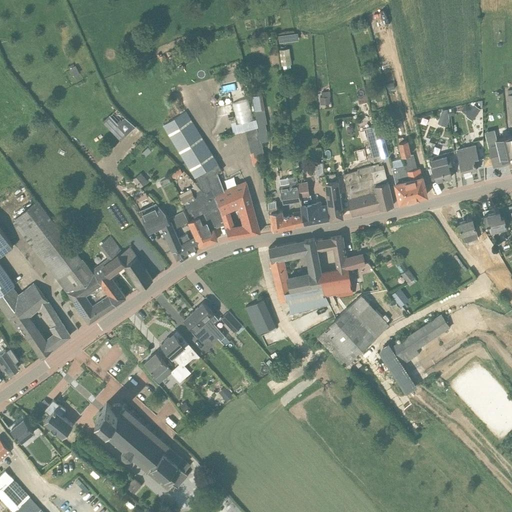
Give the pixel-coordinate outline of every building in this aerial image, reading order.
[(374,33),(380,30),(373,14),(367,16),(374,33)] [(291,47),(281,48),(283,66),(293,65),(291,47)] [(271,53),(272,66),(281,65),(280,52),(271,53)] [(158,57),(162,66),(168,63),(164,55),(164,54),(159,56),(158,54),(156,55),(157,57),(158,57)] [(331,98),(330,94),(323,95),(324,104),(331,103),(331,98)] [(475,117),(481,110),(474,105),(468,112),(475,117)] [(260,140),(268,138),(265,124),(267,124),(264,110),(255,112),(256,118),(258,127),(258,133),(260,140)] [(217,196),(227,191),(221,181),(220,181),(217,174),(223,171),(223,170),(186,111),(176,117),(163,126),(195,176),(197,182),(195,183),(201,189),(204,192),(205,191),(207,196),(208,196),(217,196)] [(445,121),(448,114),(442,112),(439,119),(445,121)] [(116,125),(126,135),(133,129),(125,121),(123,119),(116,125)] [(381,154),(377,139),(373,125),(365,127),(373,157),(381,154)] [(258,133),(256,127),(244,130),(250,153),(255,152),(256,156),(264,154),(260,140),(258,133)] [(494,166),(510,162),(508,155),(511,154),(511,137),(511,135),(496,139),(497,146),(489,148),(494,166)] [(377,139),(381,154),(381,157),(389,155),(384,137),(377,139)] [(402,156),(410,154),(407,141),(399,143),(402,156)] [(463,173),(476,170),(474,162),(479,161),(477,157),(480,156),(477,145),(475,146),(457,150),(459,158),(463,173)] [(437,180),(451,177),(448,165),(451,165),(448,153),(431,157),(431,159),(434,169),(437,180)] [(406,168),(414,199),(419,198),(418,197),(427,195),(422,177),(420,168),(419,168),(417,162),(416,163),(413,154),(403,156),(405,164),(406,168)] [(378,166),(378,164),(357,169),(357,170),(344,174),(346,185),(348,192),(347,193),(352,215),(380,208),(394,205),(388,182),(385,169),(384,165),(378,166)] [(406,168),(405,164),(392,168),(400,201),(408,200),(414,199),(406,168)] [(171,175),(174,178),(182,174),(180,170),(171,175)] [(246,183),(240,171),(221,181),(227,191),(246,183)] [(140,188),(148,181),(140,173),(133,179),(140,188)] [(336,181),(335,173),(328,174),(329,182),(326,183),(331,218),(331,219),(342,217),(338,180),(336,181)] [(300,193),(298,183),(297,177),(288,178),(289,184),(281,185),(283,201),(301,199),(300,196),(300,193)] [(191,188),(191,189),(193,193),(201,189),(195,183),(195,182),(192,183),(193,187),(191,188)] [(307,182),(298,183),(300,193),(308,192),(307,182)] [(217,196),(222,211),(228,208),(239,205),(242,211),(252,208),(251,201),(246,183),(227,191),(217,196)] [(193,193),(191,189),(180,194),(185,204),(185,205),(196,200),(193,193)] [(218,218),(223,217),(221,211),(222,211),(217,196),(208,196),(207,196),(205,191),(204,192),(201,189),(193,193),(196,200),(185,205),(189,213),(192,212),(194,219),(199,217),(202,225),(207,223),(210,230),(213,229),(216,236),(220,235),(217,226),(221,224),(218,218)] [(300,193),(300,196),(301,199),(302,211),(303,215),(304,223),(329,218),(327,205),(322,206),(321,202),(311,204),(310,195),(309,192),(308,192),(300,193)] [(60,276),(82,259),(37,201),(12,220),(58,278),(60,276)] [(303,215),(302,211),(293,212),(294,216),(283,217),(283,210),(278,211),(276,201),(267,202),(269,212),(270,212),(273,230),(283,228),(295,226),(294,224),(304,223),(303,215)] [(174,251),(181,248),(178,239),(174,230),(174,229),(168,218),(166,213),(158,204),(141,211),(149,231),(162,225),(173,251),(174,251)] [(233,228),(232,225),(233,225),(228,208),(222,211),(221,211),(223,217),(229,236),(244,234),(242,226),(233,228)] [(244,234),(259,232),(252,208),(242,211),(246,224),(241,225),(242,226),(244,234)] [(182,211),(168,218),(174,229),(188,222),(182,211)] [(501,216),(500,211),(483,215),(486,225),(490,224),(491,231),(506,228),(504,216),(501,216)] [(196,237),(200,246),(201,245),(217,240),(216,236),(213,229),(210,230),(207,223),(202,225),(199,217),(194,219),(190,221),(197,237),(196,237)] [(466,241),(478,238),(472,218),(458,222),(462,235),(466,241)] [(0,255),(13,247),(0,228),(0,255)] [(196,237),(190,240),(187,234),(178,239),(181,248),(174,251),(177,259),(187,253),(200,246),(196,237)] [(125,263),(117,253),(121,250),(110,236),(109,237),(113,242),(104,249),(103,249),(103,250),(109,258),(92,271),(94,273),(101,282),(104,288),(116,304),(126,297),(109,274),(124,264),(125,263)] [(335,246),(338,269),(347,267),(365,263),(363,254),(346,258),(342,236),(330,237),(333,246),(335,246)] [(321,272),(319,259),(317,249),(315,240),(314,238),(305,240),(312,274),(321,272)] [(317,249),(325,248),(323,239),(315,240),(317,249)] [(500,256),(489,239),(482,243),(493,260),(500,256)] [(321,272),(312,274),(284,279),(279,258),(299,254),(296,242),(269,247),(271,260),(270,260),(280,303),(285,302),(285,301),(288,300),(290,314),(329,305),(324,293),(326,292),(325,289),(321,272)] [(125,263),(124,264),(126,267),(140,288),(152,280),(136,256),(125,263)] [(58,278),(68,291),(94,273),(92,271),(83,258),(82,259),(60,276),(58,278)] [(0,294),(11,287),(14,285),(0,265),(0,294)] [(353,293),(347,267),(338,269),(321,272),(325,289),(326,292),(327,294),(340,291),(341,296),(353,293)] [(408,283),(415,278),(408,269),(402,275),(408,283)] [(116,304),(104,288),(96,294),(100,300),(92,305),(85,294),(101,282),(94,273),(68,291),(89,322),(116,304)] [(22,321),(28,316),(36,310),(35,309),(41,305),(53,323),(51,324),(56,333),(63,341),(70,335),(47,300),(35,285),(25,294),(24,293),(18,297),(11,287),(0,294),(0,306),(9,320),(17,315),(22,321)] [(401,306),(410,299),(401,287),(392,293),(401,306)] [(349,307),(358,316),(370,304),(361,295),(349,307)] [(258,335),(276,327),(263,299),(245,307),(258,335)] [(219,319),(204,302),(194,311),(218,338),(220,341),(225,336),(214,324),(219,319)] [(377,336),(358,316),(349,307),(317,337),(345,368),(349,365),(348,364),(351,361),(377,336)] [(218,338),(194,311),(184,319),(194,331),(193,332),(202,342),(208,337),(213,342),(218,338)] [(234,333),(242,326),(229,311),(221,318),(234,333)] [(391,347),(403,365),(420,353),(416,349),(450,328),(441,314),(391,347)] [(46,339),(28,316),(22,321),(17,315),(9,320),(16,330),(21,327),(28,335),(26,336),(42,357),(53,348),(46,339)] [(245,329),(242,326),(235,332),(238,335),(245,329)] [(161,344),(173,357),(179,364),(182,362),(184,366),(189,362),(189,355),(187,353),(192,349),(178,332),(170,339),(168,338),(161,344)] [(403,365),(391,347),(388,343),(382,347),(379,353),(405,395),(418,387),(403,365)] [(14,362),(18,359),(10,348),(6,350),(0,354),(0,364),(0,365),(3,370),(6,368),(10,374),(18,368),(14,362)] [(157,383),(158,383),(171,371),(166,365),(167,365),(156,352),(145,362),(155,375),(153,377),(157,383)] [(182,362),(179,364),(176,368),(184,377),(190,372),(184,366),(182,362)] [(184,377),(176,368),(171,372),(179,382),(184,377)] [(227,402),(233,396),(225,386),(219,392),(227,402)] [(66,410),(54,400),(50,404),(44,400),(36,410),(42,415),(46,412),(49,414),(44,420),(63,437),(73,424),(62,415),(66,410)] [(111,407),(106,403),(101,409),(96,415),(99,417),(98,418),(98,421),(101,423),(98,427),(124,450),(122,453),(123,457),(126,461),(131,461),(133,458),(169,490),(172,487),(174,489),(177,486),(178,487),(188,475),(184,472),(190,466),(122,406),(120,404),(114,404),(111,407)] [(184,412),(189,409),(186,403),(180,406),(184,412)] [(21,441),(34,431),(24,419),(11,429),(21,441)] [(0,438),(0,459),(10,451),(0,438)] [(0,495),(14,511),(30,497),(12,477),(11,478),(5,471),(0,475),(0,495)] [(134,493),(141,485),(134,479),(128,487),(134,493)]
